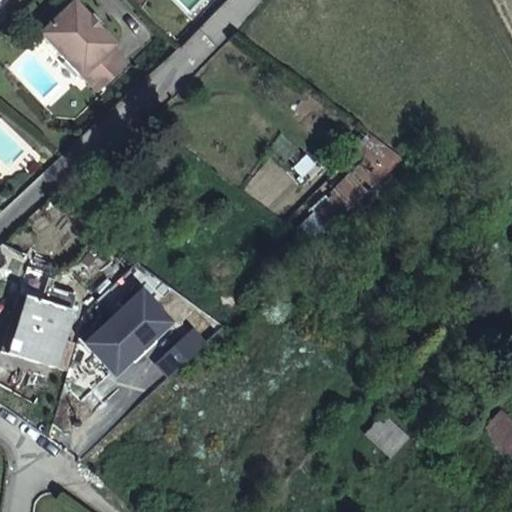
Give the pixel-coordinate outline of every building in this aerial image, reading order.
[(90,28),(74,11),(41,43),(83,87),(85,85),(100,101),(129,72),(114,56),(116,54),(100,38),(90,28)] [(94,23),(90,28),(100,38),(104,34),(94,23)] [(346,152),(339,147),(324,168),(332,173),(346,152)] [(332,173),(353,188),(372,169),(346,152),(332,173)] [(289,166),(300,180),(315,168),(305,154),(289,166)] [(98,325),(82,341),(117,374),(132,358),(136,362),(155,341),(152,338),(167,322),(132,289),(116,306),(121,310),(103,330),(98,325)] [(55,365),(69,310),(19,295),(3,353),(55,365)] [(180,338),(161,357),(176,372),(195,353),(180,338)] [(480,442),(508,468),(511,464),(511,431),(500,420),(480,442)] [(392,466),(409,446),(382,422),(365,441),(392,466)]
